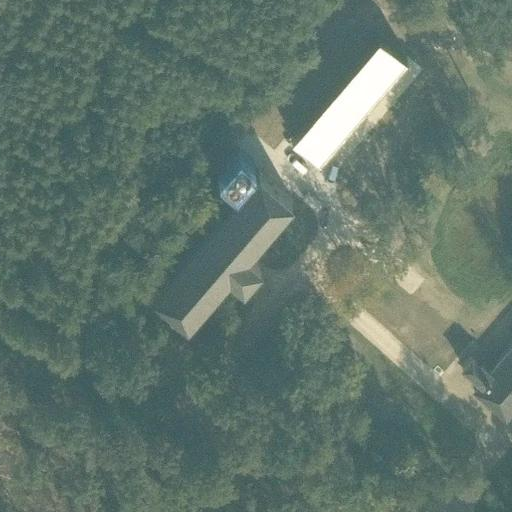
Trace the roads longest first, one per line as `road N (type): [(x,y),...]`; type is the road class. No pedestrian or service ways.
road 1 (unclassified): [(421,0),(419,101),(158,403)]
road 2 (unclassified): [(384,511),(158,403)]
road 3 (track): [(0,328),(158,403)]
